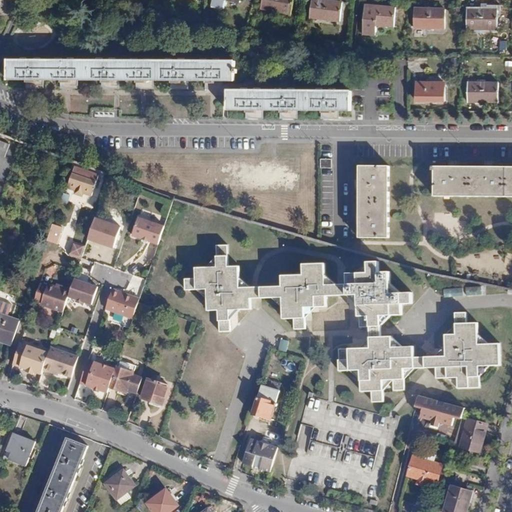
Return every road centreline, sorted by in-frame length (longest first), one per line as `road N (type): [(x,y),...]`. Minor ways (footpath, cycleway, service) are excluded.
road 1 (residential): [(0,103),(73,129),(511,134)]
road 2 (residential): [(0,397),(92,422),(278,505)]
road 3 (unknown): [(217,465),(258,347),(250,320)]
